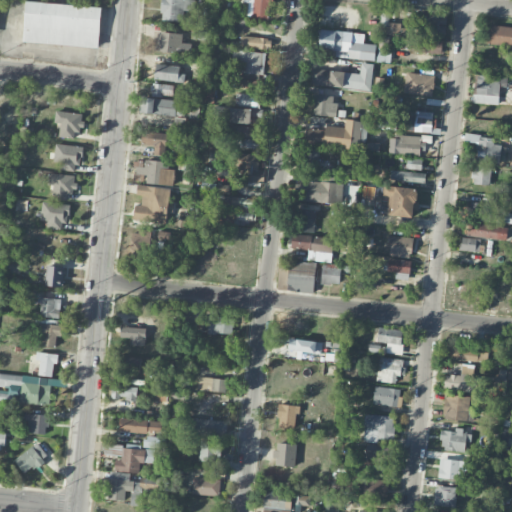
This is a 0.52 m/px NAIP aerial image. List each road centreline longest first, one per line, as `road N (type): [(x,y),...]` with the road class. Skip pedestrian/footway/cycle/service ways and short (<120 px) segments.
road 1 (residential): [(468,0),(410,511)]
road 2 (residential): [(300,0),(242,511)]
road 3 (tertiary): [(128,0),(75,511)]
road 4 (residential): [(511,327),(100,280)]
road 5 (residential): [(121,82),(0,68)]
